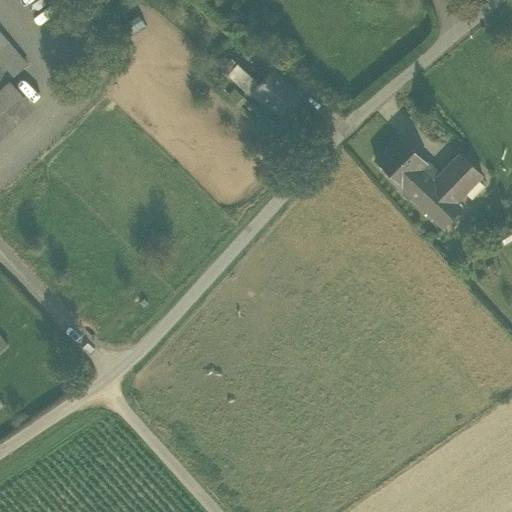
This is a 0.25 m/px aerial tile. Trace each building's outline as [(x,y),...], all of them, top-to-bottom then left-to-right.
[(0,33),(0,50),(9,44),(0,33)] [(9,44),(0,50),(0,69),(9,81),(27,65),(9,44)] [(252,97),(254,94),(253,92),(259,85),(236,65),(227,75),(252,97)] [(0,89),(9,81),(0,69),(0,89)] [(271,72),(259,85),(253,92),(254,94),(278,115),(296,94),(271,72)] [(0,138),(34,107),(9,81),(0,89),(0,138)] [(234,87),(227,94),(238,106),(245,99),(234,87)] [(400,136),(375,161),(414,199),(439,175),(400,136)] [(482,174),(460,153),(439,175),(414,199),(442,227),(460,208),(454,203),(482,174)]
